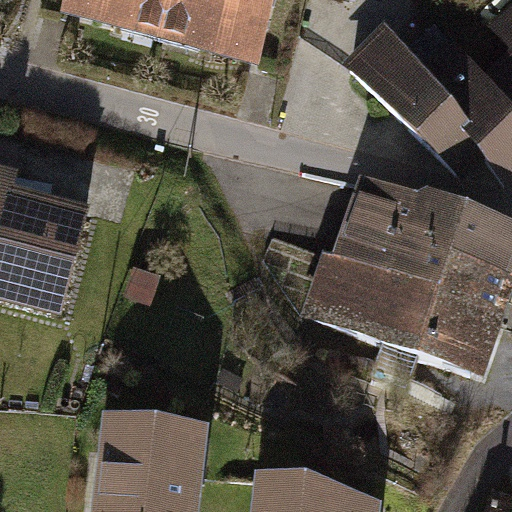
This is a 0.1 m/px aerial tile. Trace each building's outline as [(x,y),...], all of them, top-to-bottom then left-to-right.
[(270,0),(58,0),(49,37),(248,88),(270,0)] [(511,50),(511,52),(477,80),(511,123),(511,11),(493,27),(511,50)] [(506,188),(511,183),(511,123),(477,80),(424,12),(354,68),(447,184),(481,157),(506,188)] [(0,310),(53,325),(82,222),(0,199),(0,191),(2,186),(0,185),(0,310)] [(511,268),(511,261),(343,208),(319,282),(413,311),(422,282),(500,307),(511,268)] [(156,285),(125,276),(113,317),(143,326),(156,285)] [(472,394),(500,307),(422,282),(413,311),(319,282),(301,340),(472,394)] [(196,511),(205,437),(114,427),(104,511),(196,511)] [(369,511),(309,491),(267,488),(264,511),(369,511)]
